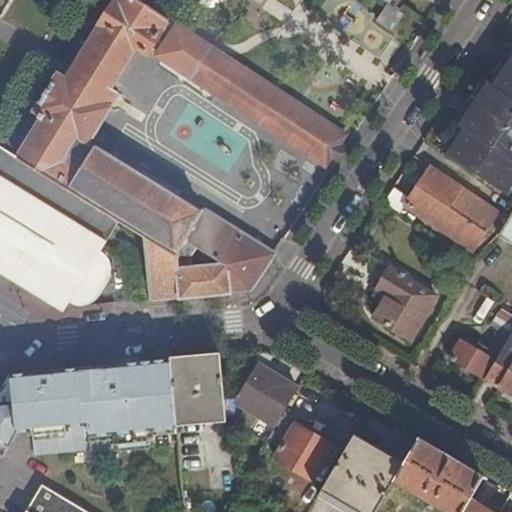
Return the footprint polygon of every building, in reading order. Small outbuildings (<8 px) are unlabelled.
[(44,116),(18,159),(120,223),(145,238),(150,301),(250,291),(255,283),(217,261),(217,266),(176,271),(174,255),(184,240),(193,246),(198,249),(199,248),(215,218),(200,209),(199,211),(88,142),(97,127),(119,94),(110,87),(135,46),(146,54),(160,32),(166,21),(167,21),(168,19),(138,0),(115,0),(115,1),(114,0),(99,24),(100,25),(67,78),(58,73),(36,110),(44,116)] [(393,6),(389,3),(378,20),(392,29),(403,12),(393,6)] [(331,158),(337,162),(345,149),(339,145),(345,136),(177,25),(158,57),(325,166),(331,158)] [(511,54),(498,76),(496,75),(491,83),(487,81),(457,125),(462,128),(445,153),(504,193),(511,180),(511,54)] [(0,273),(58,309),(64,301),(78,308),(93,307),(103,301),(109,296),(113,290),(115,285),(116,275),(114,268),(110,261),(106,256),(102,252),(109,240),(120,223),(18,159),(0,147),(0,273)] [(499,235),(509,221),(430,168),(404,205),(473,251),(487,229),(499,235)] [(511,214),(509,221),(499,235),(511,243),(511,214)] [(274,255),(215,218),(199,248),(198,249),(217,261),(255,283),(274,255)] [(371,318),(409,339),(434,296),(403,278),(405,274),(399,270),(397,274),(387,268),(375,287),(387,294),(371,318)] [(501,328),(511,334),(511,332),(511,318),(499,311),(492,323),(501,328)] [(476,373),(485,379),(511,334),(501,328),(486,352),(465,339),(452,359),(476,373)] [(511,332),(511,334),(485,379),(499,388),(511,366),(511,332)] [(226,414),(220,355),(170,359),(175,419),(226,414)] [(170,359),(11,374),(0,394),(0,460),(3,462),(19,433),(28,432),(29,439),(32,438),(34,459),(86,454),(84,428),(84,427),(87,427),(91,458),(115,455),(155,451),(155,443),(154,437),(155,433),(177,431),(175,419),(170,359)] [(282,416),(298,390),(258,365),(236,401),(275,426),(282,416)] [(511,366),(499,388),(511,395),(511,366)] [(0,394),(11,374),(0,375),(0,394)] [(332,447),(282,416),(275,426),(267,441),(280,448),(274,459),(311,481),(332,447)] [(395,478),(403,463),(354,435),(322,490),(360,511),(374,511),(383,497),(395,478)] [(462,511),(470,499),(483,478),(418,438),(403,463),(395,478),(451,511),(462,511)] [(85,511),(86,511),(75,506),(62,498),(51,492),(42,487),(39,492),(33,501),(26,511),(85,511)] [(318,496),(344,511),(360,511),(322,490),(318,496)] [(491,511),(470,499),(462,511),(491,511)]
